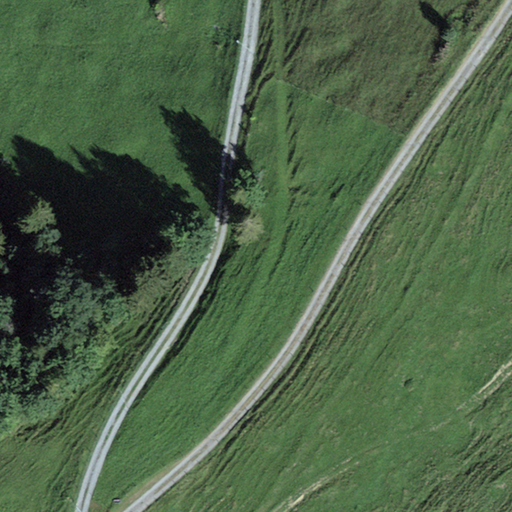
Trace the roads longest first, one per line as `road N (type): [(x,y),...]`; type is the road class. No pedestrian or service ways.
road 1 (track): [(511,0),(272,359),(196,449),(127,511)]
road 2 (track): [(78,511),(104,435),(194,279),(211,230),(246,0)]
